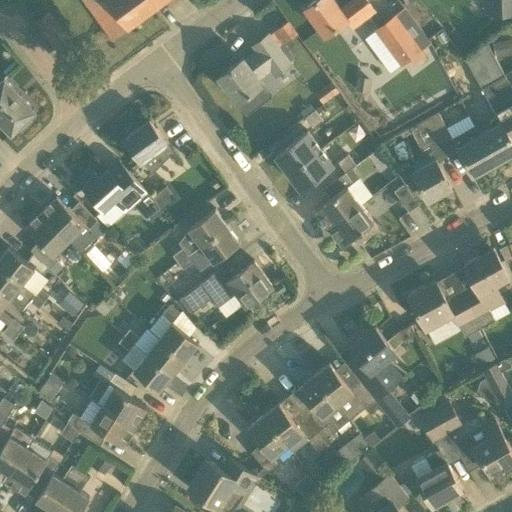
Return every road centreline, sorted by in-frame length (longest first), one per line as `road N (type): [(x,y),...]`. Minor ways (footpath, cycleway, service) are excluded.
road 1 (residential): [(124,511),(225,361),(325,291)]
road 2 (residential): [(325,291),(158,58)]
road 3 (residential): [(325,291),(511,196)]
road 4 (residential): [(84,118),(0,6)]
road 5 (residential): [(0,204),(84,118)]
